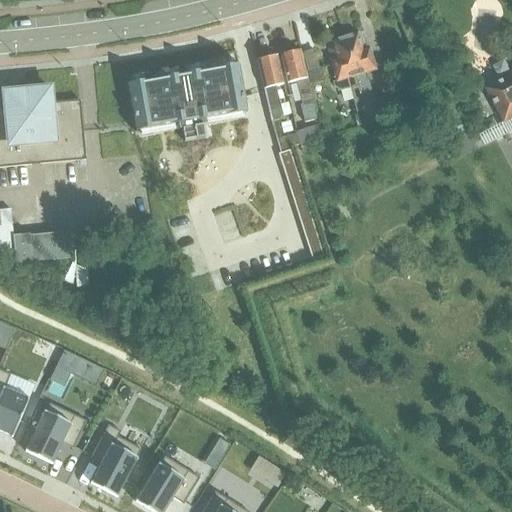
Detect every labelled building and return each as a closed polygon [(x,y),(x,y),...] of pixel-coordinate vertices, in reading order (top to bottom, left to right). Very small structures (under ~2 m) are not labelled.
[(345,38),(370,124),(390,118),(384,99),(373,102),(370,92),(371,92),(366,73),(375,70),(369,49),(362,51),(361,46),(364,46),(360,33),(345,38)] [(361,127),(370,124),(345,38),(329,43),(333,55),(335,54),(337,59),(330,61),(337,82),(333,83),(334,88),(342,92),(350,89),(361,127)] [(304,125),(317,122),(309,86),(306,73),(300,51),(281,56),(288,84),(296,82),(303,107),(300,108),(304,125)] [(257,61),(266,96),(270,114),(272,121),(272,122),(284,119),(276,87),(284,85),(277,56),(257,61)] [(156,80),(128,85),(136,133),(165,128),(192,123),(219,118),(248,113),(239,66),(211,71),(183,75),(156,80)] [(321,69),(306,73),(309,86),(324,82),(321,69)] [(511,75),(485,89),(503,123),(511,118),(511,75)] [(0,107),(0,168),(86,160),(80,100),(50,103),(48,89),(5,93),(7,107),(0,107)] [(203,127),(194,128),(196,141),(200,140),(205,140),(205,139),(208,139),(207,132),(206,126),(203,127)] [(318,126),(297,133),(298,135),(300,145),(310,142),(321,139),(321,137),(318,126)] [(298,135),(278,141),(281,151),(300,145),(298,135)] [(310,142),(300,145),(302,151),(312,148),(310,142)] [(324,257),(290,151),(279,155),(312,261),(324,257)] [(325,202),(318,204),(330,236),(336,233),(333,225),(342,222),(337,208),(328,212),(325,202)] [(30,235),(13,237),(11,210),(0,211),(0,252),(15,251),(16,266),(33,264),(33,263),(74,259),(71,233),(30,237),(30,235)] [(89,287),(87,268),(84,268),(78,269),(75,269),(76,274),(76,280),(77,288),(80,288),(86,288),(89,287)] [(1,335),(0,337),(0,346),(6,349),(15,328),(12,327),(6,324),(1,335)] [(92,364),(85,379),(95,384),(102,369),(92,364)] [(0,371),(0,432),(11,437),(12,437),(11,438),(12,439),(15,433),(15,432),(18,427),(19,423),(27,406),(29,400),(28,399),(28,400),(13,394),(4,390),(5,389),(9,379),(11,376),(8,375),(0,371)] [(16,373),(12,381),(33,391),(37,382),(16,373)] [(26,451),(25,452),(40,459),(53,466),(53,464),(52,464),(58,452),(62,445),(73,450),(78,440),(84,428),(87,423),(87,422),(84,421),(51,405),(50,404),(49,405),(47,411),(45,413),(44,414),(45,414),(36,432),(27,452),(26,451)] [(95,450),(91,459),(102,465),(92,484),(91,483),(90,485),(104,492),(117,499),(118,498),(117,497),(128,477),(135,462),(137,460),(137,461),(138,460),(137,459),(139,456),(141,451),(142,451),(139,449),(122,440),(118,438),(119,437),(121,433),(113,428),(108,426),(104,434),(95,450)] [(219,439),(212,450),(223,456),(229,446),(219,439)] [(136,502),(136,503),(143,507),(150,511),(164,511),(173,499),(183,505),(184,506),(184,505),(187,499),(200,479),(176,464),(165,458),(165,457),(165,458),(163,460),(162,461),(160,465),(160,466),(159,465),(158,466),(159,467),(153,477),(143,493),(137,502),(136,502)] [(275,468),(266,482),(277,489),(285,475),(275,468)] [(246,511),(215,492),(203,511),(246,511)]
